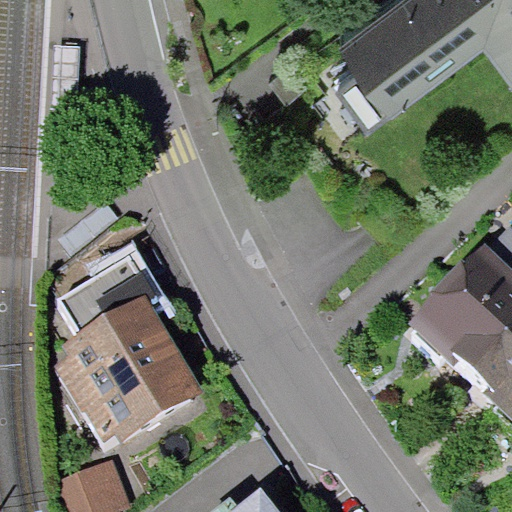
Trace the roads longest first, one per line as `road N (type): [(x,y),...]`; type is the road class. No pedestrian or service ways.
road 1 (residential): [(127,0),(194,219),(287,382)]
road 2 (residential): [(287,382),(511,172)]
road 3 (residential): [(287,382),(391,511)]
